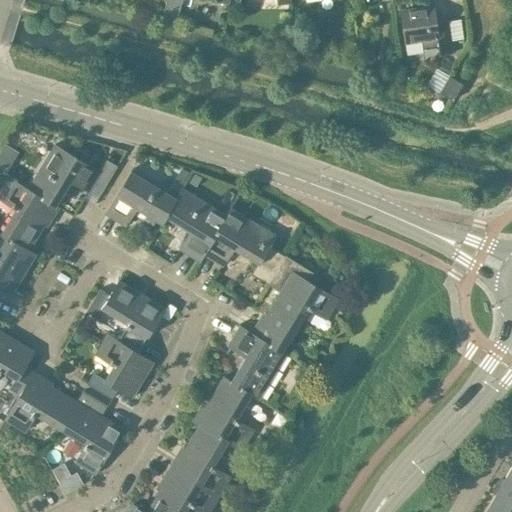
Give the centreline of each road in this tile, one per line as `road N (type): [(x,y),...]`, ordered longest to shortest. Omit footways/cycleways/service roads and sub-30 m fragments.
road 1 (tertiary): [(511,271),(267,168),(0,91)]
road 2 (residential): [(69,511),(115,485),(208,307),(104,250),(51,337),(24,321)]
road 3 (tertiary): [(376,511),(511,353)]
